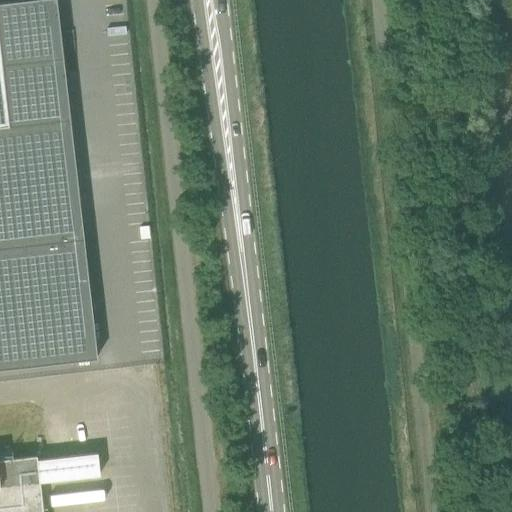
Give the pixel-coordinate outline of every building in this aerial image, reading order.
[(54,0),(28,0),(0,3),(0,64),(61,58),(54,0)] [(61,58),(0,64),(0,74),(6,127),(68,119),(61,58)] [(6,127),(0,127),(0,246),(81,238),(68,119),(6,127)] [(81,238),(0,246),(0,369),(95,359),(81,238)] [(40,511),(34,456),(0,460),(0,511),(40,511)]
